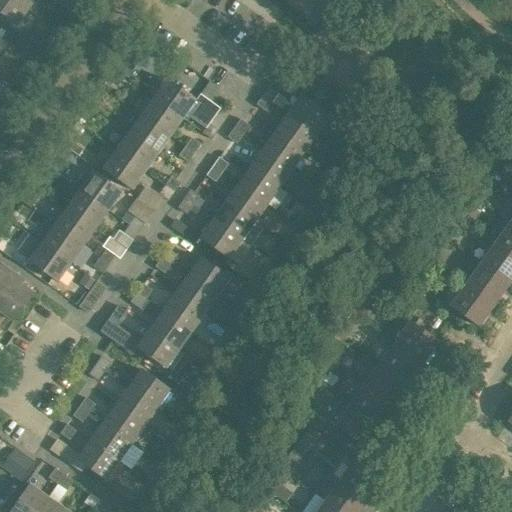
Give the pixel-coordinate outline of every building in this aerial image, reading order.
[(0,0),(0,15),(17,28),(28,12),(11,0),(0,0)] [(11,0),(28,12),(36,0),(11,0)] [(283,0),(313,27),(334,4),(331,1),(332,0),(338,0),(283,0)] [(15,38),(8,33),(3,40),(10,45),(15,38)] [(36,66),(41,59),(34,53),(29,60),(36,66)] [(22,75),(0,59),(0,103),(1,104),(22,75)] [(115,74),(110,82),(113,84),(120,83),(123,79),(115,74)] [(166,80),(153,99),(183,119),(194,103),(196,101),(194,100),(166,80)] [(269,86),(262,95),(271,102),(278,93),(269,86)] [(265,111),(271,102),(262,95),(256,104),(265,111)] [(301,96),(288,114),(318,135),(330,117),(301,96)] [(141,116),(171,137),(184,120),(183,119),(153,99),(141,116)] [(276,131),(306,152),(318,135),(288,114),(276,131)] [(129,134),(159,155),(171,137),(141,116),(129,134)] [(240,119),(233,128),(242,135),(249,126),(240,119)] [(201,133),(206,136),(211,140),(217,131),(209,125),(208,124),(201,133)] [(235,144),(242,135),(233,128),(227,137),(235,144)] [(263,149),(293,170),(306,152),(276,131),(263,149)] [(116,152),(146,173),(159,155),(129,134),(116,152)] [(191,139),(185,148),(194,154),(200,145),(191,139)] [(188,163),(194,154),(185,148),(178,157),(188,163)] [(251,167),(281,188),(293,170),(263,149),(251,167)] [(132,192),(146,173),(116,152),(102,171),(132,192)] [(218,157),(212,167),(221,173),(228,164),(218,157)] [(214,183),(221,173),(212,167),(205,176),(214,183)] [(238,185),(268,206),(281,188),(251,167),(238,185)] [(482,172),(467,193),(476,199),(491,178),(482,172)] [(91,174),(80,191),(110,212),(122,195),(91,174)] [(170,177),(164,185),(174,192),(180,183),(170,177)] [(168,201),(174,192),(164,185),(158,194),(162,197),(168,201)] [(226,202),(256,223),(268,206),(238,185),(226,202)] [(190,190),(184,199),(193,205),(199,196),(190,190)] [(67,208),(97,230),(110,212),(80,191),(67,208)] [(461,220),(476,199),(467,193),(452,213),(461,220)] [(198,198),(193,206),(199,210),(206,215),(211,207),(198,198)] [(186,214),(193,205),(184,199),(177,208),(182,212),(186,214)] [(214,220),(243,241),(256,223),(226,202),(214,220)] [(54,226),(85,247),(97,230),(67,208),(54,226)] [(447,241),(461,220),(452,213),(437,234),(447,241)] [(134,217),(128,227),(137,233),(144,224),(134,217)] [(229,261),(243,241),(214,220),(199,240),(229,261)] [(511,225),(509,223),(494,244),(511,256),(511,225)] [(42,244),(72,265),(85,247),(54,226),(42,244)] [(126,230),(122,235),(132,242),(137,234),(137,233),(134,231),(128,227),(126,230)] [(432,261),(447,241),(437,234),(422,254),(432,261)] [(284,247),(277,242),(270,252),(277,257),(284,247)] [(59,285),(72,265),(42,244),(28,263),(59,285)] [(479,265),(508,285),(511,279),(511,256),(494,244),(479,265)] [(93,255),(100,259),(106,250),(100,245),(93,255)] [(167,249),(161,258),(170,265),(176,256),(167,249)] [(100,259),(99,260),(108,266),(114,257),(106,250),(100,259)] [(417,282),(432,261),(422,254),(407,275),(417,282)] [(264,256),(257,267),(267,274),(274,264),(274,263),(264,256)] [(164,274),(170,265),(161,258),(155,267),(164,274)] [(102,274),(108,266),(99,260),(99,259),(93,267),(102,274)] [(200,259),(187,277),(217,298),(230,280),(200,259)] [(0,289),(11,273),(1,265),(0,266),(0,289)] [(464,285),(493,306),(508,285),(479,265),(464,285)] [(23,281),(11,273),(0,289),(0,313),(13,323),(19,316),(33,295),(20,285),(23,281)] [(89,290),(96,282),(86,274),(79,283),(89,290)] [(175,295),(205,316),(217,298),(187,277),(175,295)] [(106,288),(96,282),(89,291),(99,298),(106,288)] [(142,285),(136,294),(145,300),(151,291),(142,285)] [(478,327),(493,306),(464,285),(449,306),(459,313),(478,327)] [(367,291),(352,313),(362,319),(377,298),(367,291)] [(139,309),(145,300),(136,294),(129,303),(139,309)] [(163,312),(192,333),(205,316),(175,295),(163,312)] [(153,305),(145,301),(139,309),(138,310),(146,315),(153,305)] [(127,313),(118,307),(111,316),(120,323),(127,313)] [(192,333),(163,312),(150,330),(180,351),(192,333)] [(347,340),(362,319),(352,313),(337,333),(347,340)] [(409,322),(394,343),(423,364),(438,342),(409,322)] [(166,370),(180,351),(150,330),(137,349),(166,370)] [(332,361),(347,340),(337,333),(322,354),(332,361)] [(379,363),(408,384),(423,364),(394,343),(379,363)] [(317,381),(332,361),(322,354),(308,374),(317,381)] [(101,356),(95,365),(104,372),(110,363),(101,356)] [(364,384),(393,405),(408,384),(379,363),(364,384)] [(98,381),(104,372),(95,365),(89,374),(98,381)] [(140,370),(128,388),(157,409),(170,392),(140,370)] [(302,403),(317,381),(308,374),(292,396),(302,403)] [(350,405),(379,425),(393,405),(364,384),(350,405)] [(115,406),(144,427),(157,409),(128,388),(115,406)] [(85,398),(79,407),(88,413),(94,404),(85,398)] [(363,446),(379,425),(350,405),(335,426),(363,446)] [(102,423),(132,444),(144,427),(115,406),(102,423)] [(81,422),(88,413),(79,407),(73,416),(81,422)] [(90,441),(119,462),(132,444),(102,423),(90,441)] [(75,431),(66,424),(60,433),(69,440),(75,431)] [(309,427),(294,448),(303,455),(319,434),(309,427)] [(106,481),(119,462),(90,441),(76,460),(106,481)] [(288,476),(303,455),(294,448),(279,469),(288,476)] [(16,449),(3,468),(21,481),(34,463),(34,462),(22,454),(16,449)] [(354,459),(339,481),(368,502),(383,480),(354,459)] [(158,464),(153,472),(158,476),(160,477),(165,469),(164,468),(158,464)] [(48,479),(57,485),(64,475),(55,469),(48,479)] [(274,496),(288,476),(279,469),(264,489),(274,496)] [(73,482),(64,475),(57,485),(66,492),(73,482)] [(324,502),(338,511),(360,511),(368,502),(339,481),(324,502)] [(10,511),(38,511),(48,498),(29,485),(10,511)] [(251,511),(262,511),(274,496),(264,489),(249,510),(251,511)] [(90,494),(84,504),(92,510),(99,501),(90,494)] [(48,498),(38,511),(64,511),(65,510),(48,498)] [(94,511),(104,511),(108,507),(99,501),(92,510),(94,511)] [(316,511),(338,511),(324,502),(316,511)]
